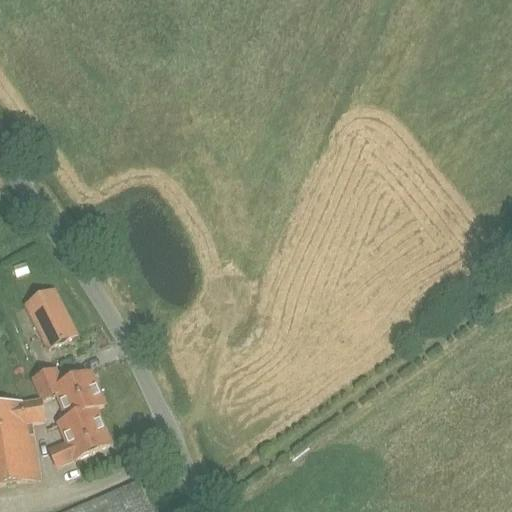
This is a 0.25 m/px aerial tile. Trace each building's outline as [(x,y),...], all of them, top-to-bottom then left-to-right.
[(404,306),(433,289),(424,275),(395,292),(404,306)] [(79,339),(56,292),(25,307),(48,354),(79,339)] [(95,414),(104,410),(90,378),(62,390),(55,373),(34,383),(43,404),(58,398),(69,423),(60,427),(60,429),(95,414)] [(45,427),(42,405),(22,408),(22,407),(0,409),(0,490),(41,485),(32,429),(45,427)] [(95,414),(60,429),(68,447),(50,455),(57,472),(75,464),(76,465),(111,450),(95,414)] [(149,511),(138,487),(79,511),(149,511)]
